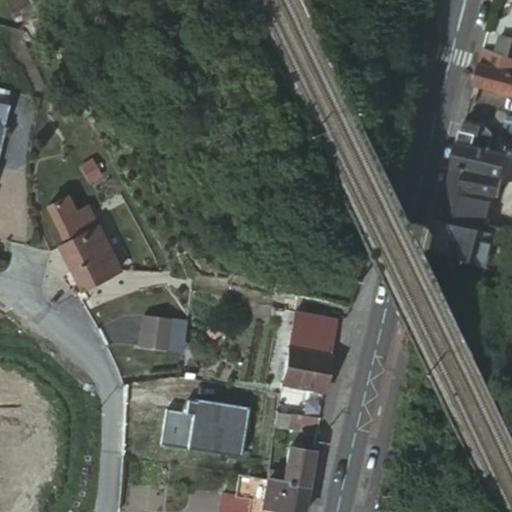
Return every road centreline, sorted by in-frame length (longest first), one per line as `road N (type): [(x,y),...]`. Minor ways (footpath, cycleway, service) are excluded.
road 1 (secondary): [(339,511),(393,265),(464,0)]
road 2 (residential): [(0,292),(79,322),(114,383),(108,511)]
